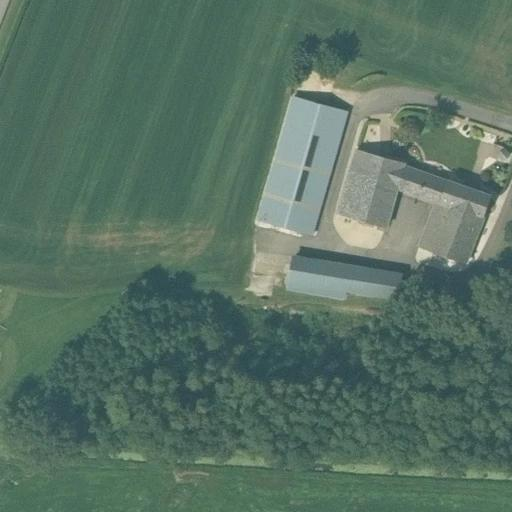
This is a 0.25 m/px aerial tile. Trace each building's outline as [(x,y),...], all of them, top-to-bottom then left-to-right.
[(298,48),(298,42),(298,37),(296,32),(293,26),(289,21),(283,18),(277,15),(271,14),(265,15),(259,17),(255,19),(250,22),(247,27),(244,33),(242,39),(242,46),(244,52),(247,58),(250,62),(255,66),(259,68),(265,70),(271,71),(277,70),(283,67),(289,64),(293,59),(296,53),(298,48)] [(312,235),(348,112),(294,98),(259,220),(312,235)] [(507,149),(498,150),(499,161),(508,160),(507,149)] [(379,155),(358,150),(339,214),(387,227),(397,188),(437,201),(420,246),(428,249),(428,250),(466,264),(492,196),(448,180),(448,182),(404,166),(404,162),(379,155)] [(402,275),(379,271),(375,295),(398,299),(402,275)]
